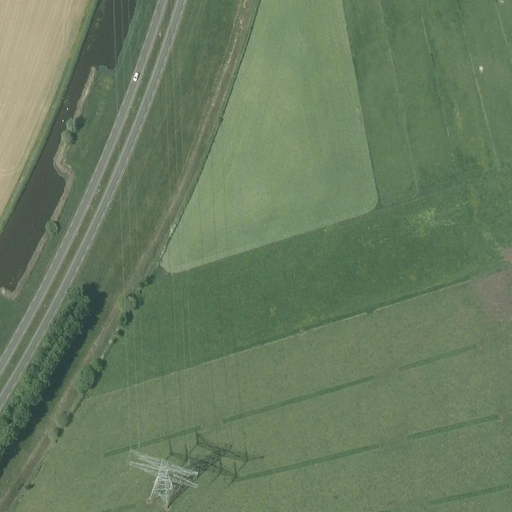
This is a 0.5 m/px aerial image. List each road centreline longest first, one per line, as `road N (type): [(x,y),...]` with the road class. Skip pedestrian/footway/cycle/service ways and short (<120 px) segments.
road 1 (primary): [(0,403),(103,206),(181,0)]
road 2 (primary): [(162,0),(101,166),(0,368)]
